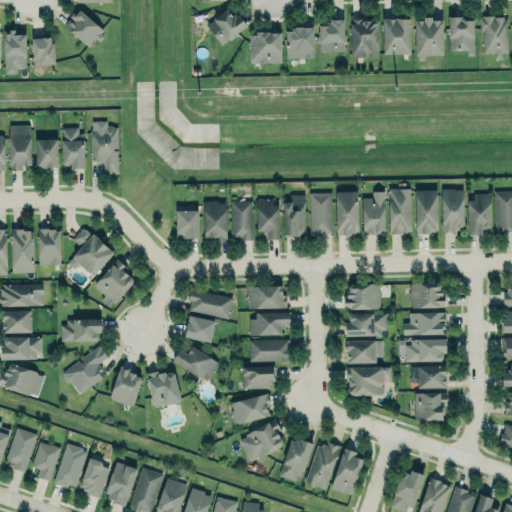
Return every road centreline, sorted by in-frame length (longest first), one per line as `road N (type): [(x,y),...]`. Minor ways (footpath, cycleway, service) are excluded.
road 1 (residential): [(173,266),(511,260)]
road 2 (residential): [(511,472),(321,407)]
road 3 (residential): [(0,198),(102,203),(173,266)]
road 4 (residential): [(463,456),(478,400),(474,261)]
road 5 (residential): [(321,407),(316,264)]
